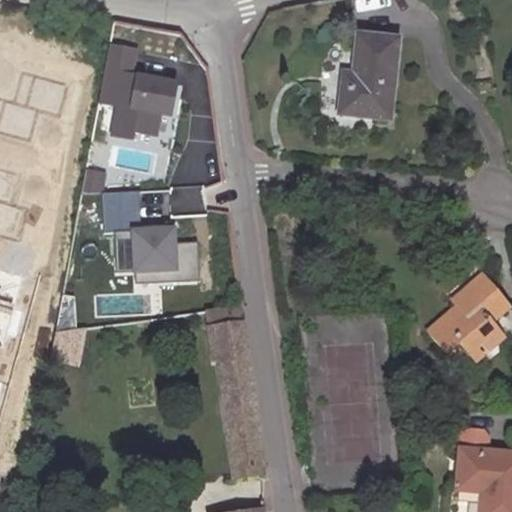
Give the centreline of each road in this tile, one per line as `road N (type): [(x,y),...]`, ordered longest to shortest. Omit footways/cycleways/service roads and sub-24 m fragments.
road 1 (unclassified): [(239,181),(288,511)]
road 2 (residential): [(495,195),(239,181)]
road 3 (unclassified): [(205,10),(239,181)]
